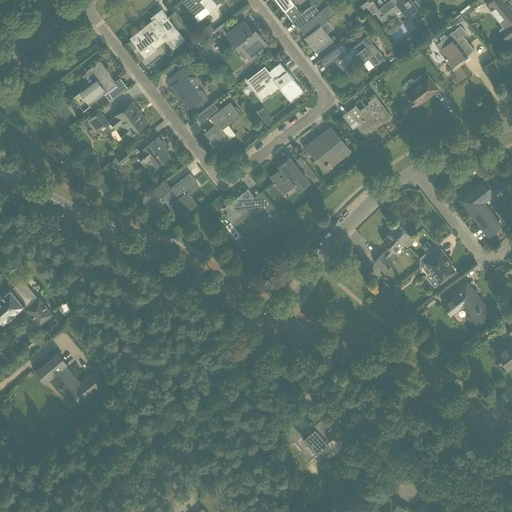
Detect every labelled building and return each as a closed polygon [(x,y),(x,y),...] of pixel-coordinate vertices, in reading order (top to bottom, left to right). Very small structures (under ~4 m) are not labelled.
[(217,6),(213,1),(214,0),(180,0),(193,16),(205,7),(209,12),(217,6)] [(275,0),(284,12),(285,12),(288,16),(292,21),(300,14),(297,9),(290,0),(275,0)] [(368,0),(357,0),(354,3),(361,12),(367,7),(369,10),(373,14),(375,12),(377,15),(382,11),(384,12),(396,3),(400,8),(406,15),(415,7),(409,0),(374,0),(370,3),(368,0)] [(422,0),(417,4),(421,9),(426,5),(422,0)] [(503,0),(491,0),(487,4),(504,26),(506,28),(501,32),(507,40),(511,35),(511,21),(511,20),(511,19),(511,11),(507,5),(506,6),(502,1),(503,0)] [(336,13),(329,4),(300,27),(306,35),(304,37),(315,51),(331,38),(321,25),(336,13)] [(477,12),(471,5),(470,6),(469,5),(459,11),(466,20),(467,19),(467,20),(477,12)] [(300,14),(292,21),(296,26),(304,20),(313,13),(313,12),(309,8),(309,7),(300,14)] [(154,19),(130,38),(145,58),(156,49),(151,43),(161,36),(172,50),(185,40),(165,14),(164,15),(161,11),(161,10),(151,17),(152,18),(152,17),(154,19)] [(460,14),(453,19),(457,24),(460,21),(464,19),(460,14)] [(415,26),(412,29),(415,33),(425,25),(431,21),(426,15),(421,19),(420,18),(413,24),(415,26)] [(356,16),(355,23),(363,24),(364,17),(356,16)] [(244,46),(253,57),(268,46),(259,34),(255,37),(243,21),(225,35),(238,51),(244,46)] [(210,23),(194,36),(199,42),(215,30),(210,23)] [(441,40),(435,45),(445,58),(446,60),(446,59),(452,66),(462,58),(464,61),(469,57),(467,54),(473,50),(463,36),(466,33),(460,25),(446,36),(444,34),(439,37),(441,40)] [(384,58),(367,36),(335,61),(342,69),(359,56),(369,70),(373,66),(384,58)] [(194,37),(189,40),(193,46),(198,42),(194,37)] [(197,45),(191,50),(196,57),(203,52),(197,45)] [(343,51),(339,45),(321,59),(326,65),(343,51)] [(73,97),(83,110),(114,85),(113,84),(112,84),(107,77),(110,75),(99,61),(86,72),(93,82),(73,97)] [(471,61),(456,72),(453,67),(443,75),(453,90),(478,72),(471,61)] [(264,66),(246,80),(257,94),(258,93),(257,93),(265,87),(270,92),(278,86),(290,101),(303,91),(290,74),(287,70),(286,71),(279,63),(269,71),(264,66)] [(488,64),(482,69),(485,73),(492,68),(488,64)] [(190,74),(184,67),(168,79),(172,84),(171,85),(189,109),(196,103),(198,106),(208,98),(201,90),(198,90),(197,90),(187,77),(190,74)] [(437,87),(427,74),(416,83),(417,85),(407,92),(413,101),(413,102),(416,106),(423,100),(422,98),(437,87)] [(374,80),(369,83),(373,88),(377,84),(374,80)] [(117,85),(110,91),(105,95),(110,101),(122,92),(117,85)] [(360,111),(356,106),(343,115),(350,125),(356,120),(359,124),(361,123),(367,130),(380,121),(382,123),(390,116),(375,96),(368,102),(370,103),(360,111)] [(213,102),(202,111),(195,116),(199,123),(218,108),(213,102)] [(216,149),(230,139),(222,129),(240,115),(230,102),(209,118),(214,125),(203,133),(216,149)] [(132,103),(116,116),(110,120),(124,139),(144,124),(136,113),(138,112),(132,103)] [(100,111),(88,120),(96,131),(99,129),(102,133),(108,128),(105,124),(108,122),(100,111)] [(268,115),(262,119),(268,125),(273,121),(268,115)] [(83,122),(78,126),(82,131),(87,127),(83,122)] [(336,155),(347,147),(338,136),(327,144),(321,135),(306,147),(325,170),(339,159),(336,155)] [(165,147),(157,138),(144,148),(145,150),(138,156),(144,163),(151,158),(157,165),(169,155),(163,148),(165,147)] [(117,157),(122,163),(138,151),(133,144),(117,157)] [(299,190),(308,183),(289,158),(279,166),(281,168),(270,177),(283,193),(294,184),(299,190)] [(165,180),(152,190),(158,198),(159,198),(162,195),(168,203),(170,205),(168,206),(178,218),(182,215),(196,204),(190,197),(188,199),(186,196),(188,194),(198,186),(189,174),(172,187),(171,188),(165,180)] [(481,202),(500,188),(491,176),(461,200),(489,235),(501,226),(493,216),(492,217),(481,202)] [(261,191),(253,197),(247,189),(222,209),(232,222),(247,210),(260,227),(264,225),(270,233),(285,221),(265,196),(261,191)] [(152,190),(140,199),(146,207),(147,207),(148,206),(154,201),(158,198),(152,190)] [(217,201),(212,205),(213,206),(216,210),(221,206),(217,201)] [(403,243),(408,247),(414,239),(398,224),(392,231),(404,241),(403,242),(403,243)] [(404,241),(392,231),(382,242),(389,247),(384,253),(383,253),(374,263),(384,272),(394,262),(392,260),(398,254),(395,252),(403,243),(403,242),(404,241)] [(427,242),(422,246),(426,252),(432,247),(427,242)] [(433,255),(429,251),(420,258),(420,268),(426,264),(440,282),(455,270),(447,260),(448,259),(441,249),(433,255)] [(508,278),(505,273),(500,276),(504,281),(508,278)] [(463,285),(441,302),(450,313),(464,303),(472,313),(466,318),(473,326),(490,313),(473,291),(470,294),(463,285)] [(38,324),(52,313),(38,297),(36,299),(27,288),(16,297),(9,289),(0,296),(0,323),(6,318),(7,319),(15,312),(14,311),(23,304),(22,303),(24,302),(28,306),(25,309),(38,324)] [(399,297),(393,290),(388,294),(394,301),(399,297)] [(432,297),(425,302),(429,307),(436,302),(432,297)] [(511,343),(496,356),(500,361),(504,366),(505,365),(508,368),(511,365),(511,321),(505,326),(511,335),(511,343)] [(65,363),(57,353),(36,371),(44,381),(51,376),(61,387),(58,389),(74,408),(102,385),(92,373),(80,384),(63,365),(65,363)] [(107,386),(101,391),(105,396),(111,391),(107,386)] [(333,438),(337,443),(342,438),(327,420),(323,419),(320,420),(315,424),(317,426),(311,431),(310,429),(302,436),(292,424),(283,432),(291,442),(293,440),(303,451),(310,445),(316,452),(316,453),(317,452),(318,453),(324,447),(333,438)] [(375,475),(356,453),(347,461),(357,472),(366,483),(375,475)] [(206,511),(192,497),(182,506),(187,511),(206,511)] [(405,511),(395,507),(397,503),(389,499),(382,511),(433,511),(435,511),(426,501),(417,509),(420,511),(419,511),(405,511)]
